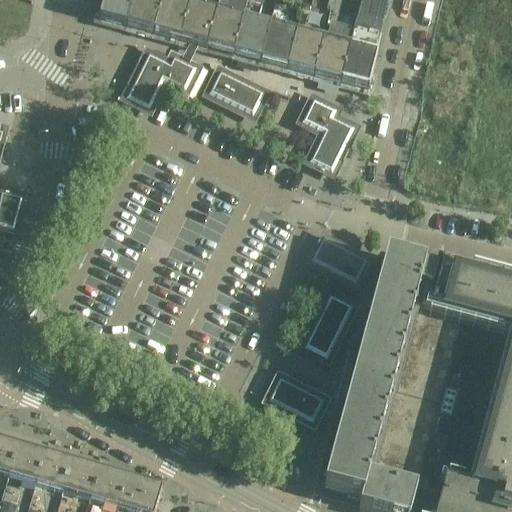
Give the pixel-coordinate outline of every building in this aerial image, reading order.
[(126,32),(133,0),(104,0),(98,24),(126,32)] [(133,0),(126,32),(152,38),(161,0),(133,0)] [(161,0),(152,38),(178,45),(190,0),(161,0)] [(190,0),(178,45),(206,52),(219,0),(190,0)] [(248,0),(219,0),(206,52),(233,60),(248,0)] [(248,0),(233,60),(260,67),(277,0),(248,0)] [(277,0),(260,67),(287,74),(305,0),(277,0)] [(305,0),(287,74),(313,81),(333,0),(305,0)] [(333,0),(313,81),(341,88),(362,0),(333,0)] [(390,0),(362,0),(341,88),(368,95),(377,60),(375,60),(390,0)] [(170,70),(169,69),(147,59),(126,103),(148,115),(163,86),(162,86),(170,70)] [(162,86),(163,86),(184,97),(195,74),(172,62),(169,69),(170,70),(162,86)] [(264,98),(219,76),(208,99),(252,121),(264,98)] [(331,123),(332,123),(335,116),(312,105),(301,127),(323,138),(331,123)] [(323,138),(308,167),(331,178),(353,134),(332,123),(331,123),(323,138)] [(22,203),(1,197),(0,200),(0,231),(13,235),(22,203)] [(322,243),(311,266),(355,289),(366,266),(322,243)] [(411,511),(473,284),(449,278),(450,276),(446,275),(445,278),(435,276),(435,274),(386,261),(326,484),(325,488),(324,493),(361,503),(358,511),(411,511)] [(411,511),(511,511),(511,294),(473,284),(411,511)] [(352,312),(329,301),(303,352),(326,364),(352,312)] [(323,405),(279,383),(268,406),(312,428),(323,405)] [(0,510),(17,453),(0,447),(0,510)] [(17,453),(0,510),(0,511),(29,511),(44,461),(17,453)] [(44,461),(29,511),(58,511),(72,469),(44,461)] [(89,511),(99,477),(72,469),(58,511),(89,511)] [(100,477),(89,511),(118,511),(127,485),(100,477)] [(156,511),(161,495),(127,485),(118,511),(156,511)]
